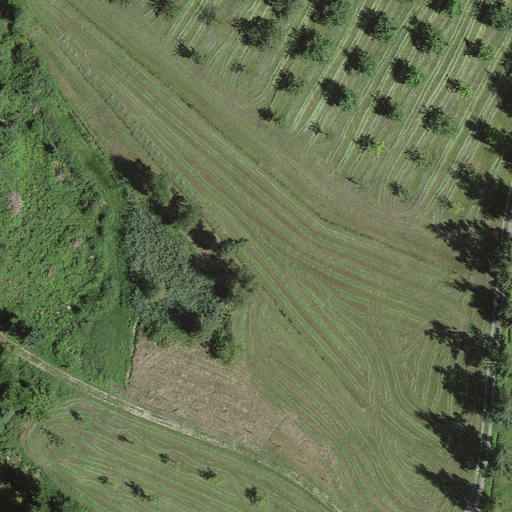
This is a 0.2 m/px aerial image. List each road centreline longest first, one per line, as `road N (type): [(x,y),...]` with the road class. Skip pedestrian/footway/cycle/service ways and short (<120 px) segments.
road 1 (track): [(475,511),(491,440),(511,214)]
road 2 (track): [(104,401),(252,454),(343,511)]
